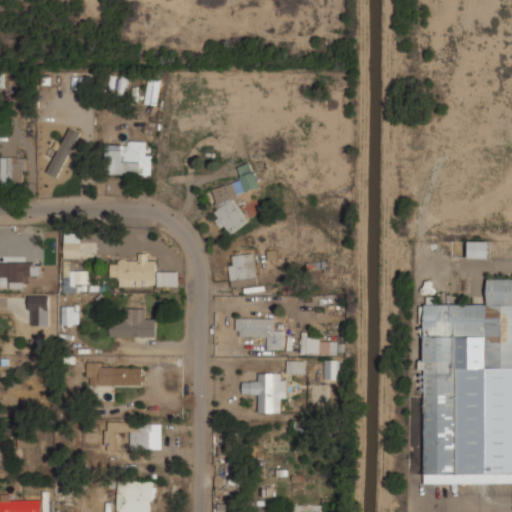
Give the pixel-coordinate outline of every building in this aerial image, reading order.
[(157,105),(162,80),(150,77),(145,102),(157,105)] [(48,172),(59,178),(80,132),(69,127),(48,172)] [(153,175),(153,155),(143,155),(143,144),(107,143),(106,174),(153,175)] [(23,156),(0,157),(1,183),(23,182),(23,156)] [(211,189),(223,228),(227,227),(228,232),(248,226),(238,195),(261,188),(252,162),(238,167),(242,179),(211,189)] [(66,257),(84,257),(84,233),(66,233),(66,257)] [(490,258),(490,241),(470,241),(470,258),(490,258)] [(157,286),(157,260),(150,260),(150,253),(138,253),(138,261),(111,261),(111,277),(120,277),(120,286),(157,286)] [(230,255),(231,286),(258,285),(256,253),(230,255)] [(0,262),(0,275),(10,275),(10,288),(24,288),(25,262),(0,262)] [(87,284),(87,271),(76,270),(76,284),(87,284)] [(178,271),(158,271),(158,286),(178,286),(178,271)] [(63,292),(77,292),(77,275),(63,275),(63,292)] [(425,482),(511,483),(511,279),(490,279),(489,305),(438,304),(438,298),(426,298),(425,368),(426,368),(425,482)] [(31,325),(49,325),(49,296),(31,295),(31,325)] [(62,325),(79,324),(79,305),(62,305),(62,325)] [(157,336),(157,318),(147,318),(147,308),(122,308),(122,318),(111,318),(111,336),(157,336)] [(275,317),(237,318),(237,338),(267,337),(267,350),(285,349),(285,328),(275,328),(275,317)] [(345,338),(302,338),(302,354),(345,354),(345,338)] [(325,378),(341,378),(341,359),(325,359),(325,378)] [(287,373),(306,374),(307,360),(288,360),(287,373),(256,372),(256,382),(244,382),(244,393),(259,393),(258,412),(286,412),(287,373)] [(145,365),(88,365),(88,385),(145,385),(145,365)] [(106,449),(154,450),(154,422),(106,421),(106,449)] [(155,511),(155,480),(118,480),(118,511),(155,511)] [(0,511),(19,511),(27,511),(26,511),(42,511),(42,504),(11,504),(11,497),(0,497),(0,511)]
